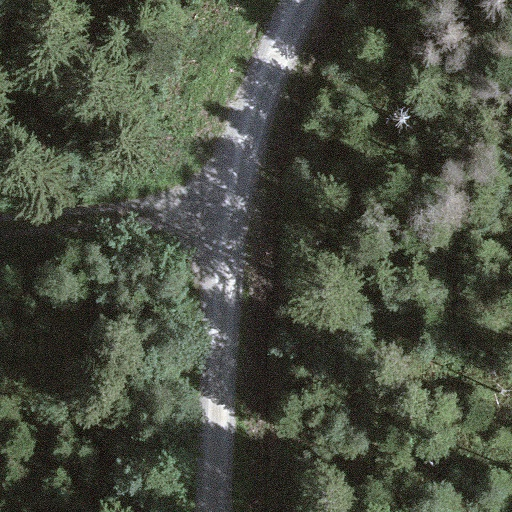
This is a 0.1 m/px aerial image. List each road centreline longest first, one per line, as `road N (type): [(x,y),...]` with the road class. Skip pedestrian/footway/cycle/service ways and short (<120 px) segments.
road 1 (unclassified): [(306,0),(258,88),(227,212),(214,511)]
road 2 (track): [(227,212),(147,207),(0,225)]
